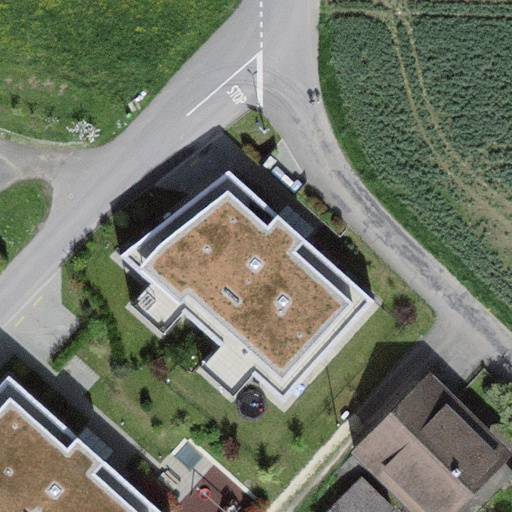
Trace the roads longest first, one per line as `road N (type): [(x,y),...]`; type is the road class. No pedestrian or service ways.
road 1 (residential): [(511,364),(396,259),(333,187),(302,128),(284,30)]
road 2 (residential): [(284,30),(0,308)]
road 3 (track): [(280,511),(458,315)]
